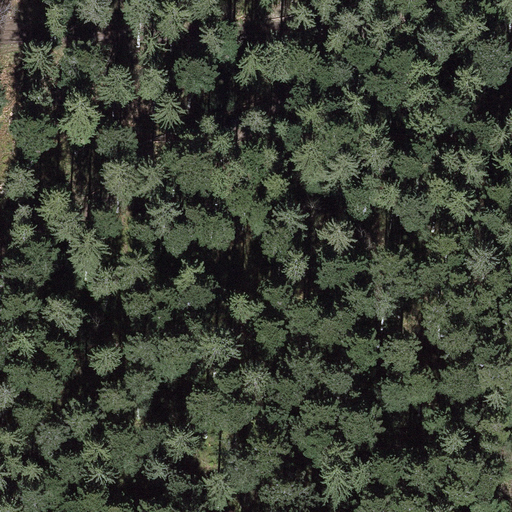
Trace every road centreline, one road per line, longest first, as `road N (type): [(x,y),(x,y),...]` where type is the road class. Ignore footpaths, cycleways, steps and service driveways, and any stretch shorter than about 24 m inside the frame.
road 1 (track): [(432,0),(364,26),(0,31)]
road 2 (track): [(364,26),(198,159),(40,229),(0,256)]
